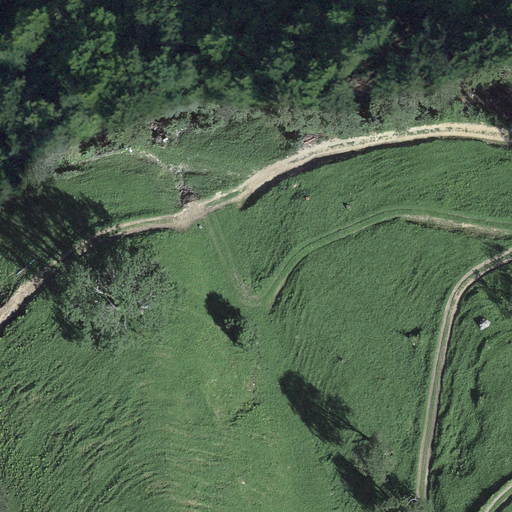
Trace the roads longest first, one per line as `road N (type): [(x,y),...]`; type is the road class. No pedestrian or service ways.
road 1 (track): [(205,206),(235,281),(263,300),(307,249),(380,217),(432,213),(511,228)]
road 2 (track): [(205,206),(315,149),(425,130),(511,134)]
road 3 (track): [(421,511),(451,304),(477,272),(511,255)]
road 4 (track): [(205,206),(94,242),(0,317)]
